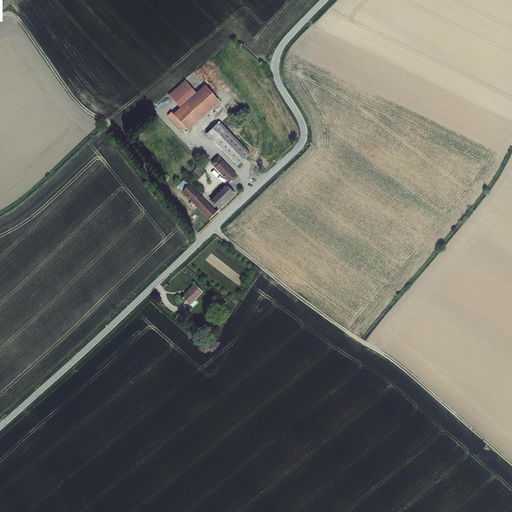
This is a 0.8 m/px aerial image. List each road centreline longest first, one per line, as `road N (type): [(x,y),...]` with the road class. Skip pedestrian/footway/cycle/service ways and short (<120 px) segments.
road 1 (tertiary): [(0,427),(297,149),(303,126),(275,59),(324,0)]
road 2 (track): [(212,228),(393,360),(511,463)]
road 3 (track): [(0,16),(21,24),(71,95),(118,134),(201,239)]
